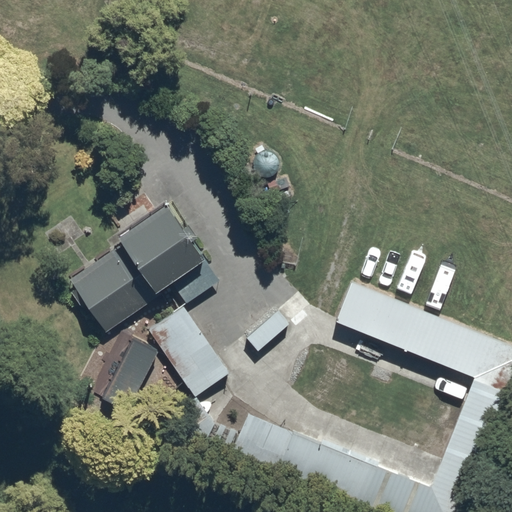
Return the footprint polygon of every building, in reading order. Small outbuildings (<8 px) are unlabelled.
[(340,129),(304,112),(297,127),(333,144),(340,129)] [(267,148),(265,148),(264,148),(262,148),(261,149),(260,149),(259,149),(258,150),(257,151),(256,151),(256,152),(255,153),(254,154),(254,155),(253,156),(253,157),(252,158),(252,159),(252,160),(252,161),(252,162),(252,164),(252,165),(253,166),(253,167),(254,168),(254,169),(255,169),(256,170),(257,171),(258,172),(259,172),(260,173),(261,173),(262,174),(263,174),(264,174),(265,174),(266,174),(267,174),(268,173),(269,173),(270,173),(271,172),(272,172),(273,171),(274,170),(275,169),(275,168),(276,167),(277,166),(277,165),(277,164),(278,163),(278,162),(278,161),(278,160),(277,159),(277,158),(277,156),(276,155),(276,154),(275,154),(275,153),(274,152),(273,151),(272,150),(271,150),(270,149),(269,149),(268,149),(267,148)] [(460,177),(432,165),(424,181),(453,193),(460,177)] [(120,239),(68,277),(107,329),(157,292),(154,287),(169,276),(187,301),(217,279),(199,254),(203,251),(162,195),(114,231),(120,239)] [(511,345),(351,280),(336,317),(335,318),(472,373),(430,477),(397,463),(394,470),(248,410),(234,445),(397,511),(462,511),(511,391),(511,345)] [(227,369),(181,302),(147,325),(193,392),(227,369)] [(276,307),(244,334),(256,348),(288,321),(276,307)]
